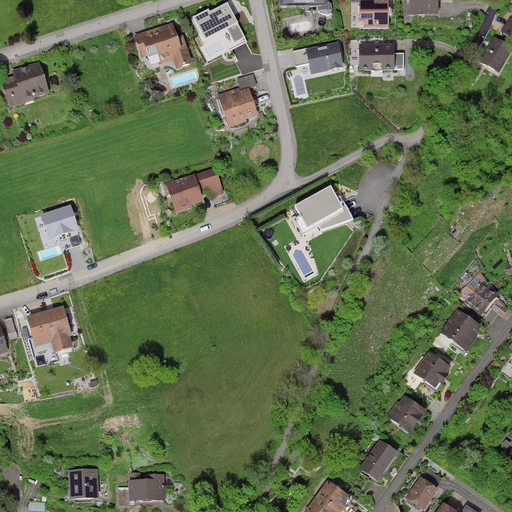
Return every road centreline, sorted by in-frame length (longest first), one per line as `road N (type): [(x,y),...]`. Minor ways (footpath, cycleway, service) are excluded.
road 1 (residential): [(256,0),(287,142),(281,182),(249,207),(181,238),(0,302)]
road 2 (residential): [(511,325),(375,511)]
road 3 (residential): [(176,0),(0,56)]
